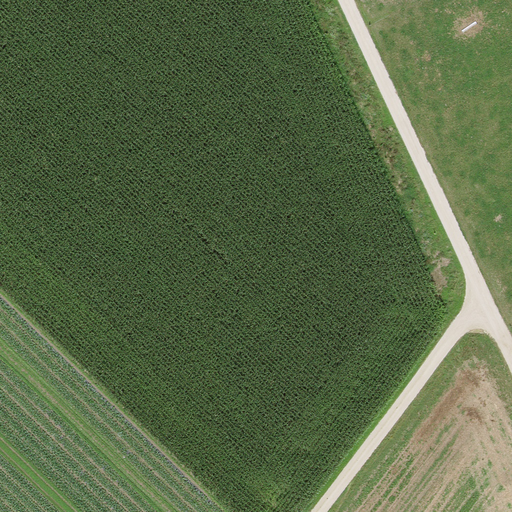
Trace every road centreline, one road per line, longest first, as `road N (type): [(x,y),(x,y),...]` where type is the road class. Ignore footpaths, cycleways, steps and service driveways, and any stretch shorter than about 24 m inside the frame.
road 1 (track): [(511,364),(343,0)]
road 2 (track): [(485,305),(464,319),(314,511)]
